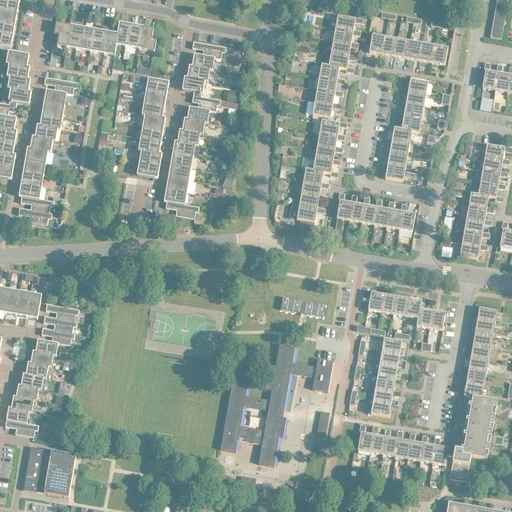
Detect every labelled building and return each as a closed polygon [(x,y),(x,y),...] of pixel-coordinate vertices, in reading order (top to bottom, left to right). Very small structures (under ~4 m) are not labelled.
[(0,7),(20,11),(21,2),(18,2),(18,0),(1,0),(0,6),(0,7)] [(0,19),(18,23),(18,19),(19,14),(16,14),(17,11),(20,11),(0,7),(0,19)] [(340,16),(338,29),(355,32),(355,35),(362,36),(363,31),(356,30),(357,22),(365,24),(365,19),(358,17),(357,19),(340,16)] [(0,31),(15,35),(17,26),(14,25),(15,23),(17,23),(18,23),(0,19),(0,31)] [(69,47),(73,24),(73,25),(59,23),(59,22),(58,22),(56,34),(61,34),(59,45),(60,45),(60,44),(69,46),(69,47)] [(122,22),(120,33),(118,44),(119,44),(128,45),(128,46),(130,35),(135,36),(137,24),(136,24),(136,25),(122,23),(122,22)] [(78,49),(79,49),(81,37),(85,38),(87,27),(87,28),(73,25),(73,24),(69,47),(70,46),(79,48),(78,49)] [(137,24),(135,36),(130,35),(128,46),(128,45),(142,48),(142,49),(146,26),(146,27),(137,25),(137,24)] [(146,26),(142,49),(142,48),(156,50),(156,51),(157,51),(159,39),(154,38),(156,28),(155,28),(156,28),(155,28),(155,29),(146,27),(146,26)] [(93,51),(97,28),(96,29),(87,28),(88,27),(87,27),(85,38),(81,37),(79,49),(79,48),(93,50),(93,51)] [(107,54),(109,42),(104,42),(106,30),(106,31),(97,29),(97,28),(93,51),(93,50),(107,53),(107,54)] [(338,29),(336,41),(353,44),(353,47),(360,48),(361,43),(354,42),(355,35),(355,32),(338,29)] [(109,42),(107,54),(107,53),(116,54),(116,55),(117,56),(117,55),(119,44),(118,44),(120,33),(106,31),(107,30),(106,30),(104,42),(109,42)] [(15,35),(0,31),(0,44),(13,47),(15,38),(12,37),(12,35),(15,35)] [(372,52),(385,54),(388,36),(375,34),(372,52)] [(385,54),(397,56),(400,39),(388,36),(385,54)] [(397,56),(409,58),(413,41),(400,39),(397,56)] [(336,41),(333,53),(351,57),(351,60),(358,61),(359,56),(351,54),(353,47),(353,44),(336,41)] [(409,58),(422,61),(425,43),(413,41),(409,58)] [(206,50),(205,56),(216,58),(217,58),(223,59),(224,52),(227,52),(227,53),(228,47),(196,42),(195,48),(206,50)] [(422,61),(434,63),(437,45),(425,43),(422,61)] [(437,45),(434,63),(447,65),(450,47),(437,45)] [(9,63),(12,64),(12,63),(29,66),(31,58),(28,57),(29,54),(11,51),(10,51),(11,51),(9,63),(8,63),(9,63)] [(333,53),(331,65),(331,66),(341,68),(349,70),(349,67),(351,60),(351,57),(333,53)] [(196,58),(194,66),(211,69),(211,70),(215,71),(215,70),(214,70),(216,58),(205,56),(199,55),(199,58),(196,58)] [(485,88),(498,90),(501,72),(498,72),(491,71),(493,63),(487,62),(486,70),(488,70),(485,88)] [(9,76),(13,76),(30,79),(32,70),(29,70),(29,66),(12,63),(12,64),(10,75),(9,75),(9,76)] [(324,64),(322,77),(339,80),(340,78),(341,68),(331,66),(331,65),(324,64)] [(498,90),(510,92),(511,81),(511,74),(503,73),(505,65),(500,65),(498,72),(501,72),(498,90)] [(140,66),(139,72),(153,75),(154,68),(140,66)] [(191,69),(189,78),(206,81),(210,82),(210,81),(209,81),(211,70),(211,69),(194,66),(194,69),(191,69)] [(10,88),(13,89),(14,88),(31,91),(32,82),(29,82),(30,79),(13,76),(11,87),(10,87),(10,88)] [(58,86),(57,91),(68,93),(68,94),(69,94),(75,95),(75,94),(76,87),(79,88),(80,83),(48,77),(47,84),(58,86)] [(322,77),(320,89),(337,93),(337,90),(339,83),(346,84),(347,79),(340,78),(339,80),(322,77)] [(148,90),(169,94),(171,85),(168,85),(168,81),(151,78),(150,78),(151,79),(149,90),(148,90)] [(184,90),(196,92),(196,91),(204,92),(203,93),(205,93),(204,92),(206,81),(189,78),(189,81),(186,80),(184,90)] [(413,79),(410,92),(428,95),(430,82),(413,79)] [(11,100),(12,101),(12,100),(20,101),(19,102),(31,104),(33,95),(30,94),(31,91),(14,88),(13,89),(11,100),(10,100),(11,100)] [(231,89),(229,100),(238,102),(240,91),(231,89)] [(320,89),(317,102),(335,105),(335,103),(337,96),(344,97),(345,92),(337,90),(337,93),(320,89)] [(48,93),(46,102),(67,105),(66,105),(68,94),(68,93),(57,91),(51,90),(51,93),(48,93)] [(146,102),(167,106),(168,97),(165,96),(166,94),(169,94),(148,90),(149,90),(147,102),(146,102)] [(201,103),(200,108),(200,109),(211,111),(212,111),(218,112),(219,105),(222,105),(222,106),(223,100),(203,97),(203,93),(204,92),(196,91),(196,92),(195,102),(201,103)] [(410,92),(408,104),(426,108),(428,95),(410,92)] [(0,114),(10,117),(10,116),(11,111),(17,112),(18,112),(19,102),(20,101),(12,100),(12,101),(11,105),(4,103),(0,102),(0,114)] [(223,100),(222,106),(238,108),(239,103),(223,100)] [(46,105),(44,114),(65,117),(64,117),(66,106),(67,106),(67,105),(46,102),(49,103),(49,105),(46,105)] [(144,114),(148,115),(148,114),(165,117),(166,109),(163,108),(164,105),(167,106),(146,102),(147,102),(145,114),(144,114)] [(335,105),(317,102),(315,115),(333,118),(334,108),(342,109),(343,104),(335,103),(335,105)] [(483,103),(482,109),(493,111),(494,107),(494,105),(483,103)] [(408,104),(406,117),(424,120),(426,108),(408,104)] [(191,111),(189,119),(207,122),(206,123),(210,123),(209,123),(211,111),(200,109),(200,108),(194,107),(193,111),(191,111)] [(0,127),(17,130),(18,121),(15,121),(16,117),(10,116),(10,117),(0,114),(0,127)] [(44,117),(42,126),(59,129),(63,130),(63,129),(62,129),(64,117),(65,118),(65,117),(44,114),(47,115),(47,117),(44,117)] [(145,126),(165,130),(167,121),(164,121),(165,117),(148,114),(148,115),(146,126),(145,126)] [(406,117),(404,129),(414,131),(414,132),(421,133),(424,120),(406,117)] [(186,122),(184,130),(202,134),(205,135),(205,134),(206,134),(205,134),(206,123),(207,122),(189,119),(189,122),(186,122)] [(324,120),(322,133),(340,136),(340,134),(341,127),(349,128),(350,123),(342,121),(342,123),(324,120)] [(39,128),(37,137),(54,140),(58,141),(58,140),(57,140),(59,129),(42,126),(42,129),(39,128)] [(142,138),(163,142),(165,133),(162,132),(162,130),(165,130),(145,126),(144,126),(146,126),(143,138),(142,138)] [(0,139),(17,143),(19,134),(16,133),(17,130),(0,127),(0,139)] [(397,128),(394,141),(412,144),(414,132),(414,131),(404,129),(397,128)] [(181,133),(179,142),(197,145),(200,146),(201,146),(201,145),(200,145),(202,134),(184,130),(184,134),(181,133)] [(285,130),(284,139),(294,140),(295,132),(285,130)] [(104,132),(102,142),(108,143),(110,133),(104,132)] [(322,133),(320,146),(337,149),(338,146),(339,139),(347,140),(348,135),(340,134),(340,136),(322,133)] [(34,140),(32,148),(49,151),(49,152),(53,152),(52,152),(54,140),(37,137),(37,140),(34,140)] [(141,150),(144,151),(144,150),(161,153),(163,145),(160,144),(160,142),(163,142),(142,138),(143,138),(141,150),(140,149),(140,150),(141,150)] [(0,151),(15,154),(17,146),(14,145),(14,143),(17,143),(0,139),(0,151)] [(220,141),(218,148),(228,150),(230,142),(220,141)] [(394,141),(392,153),(410,156),(412,144),(394,141)] [(176,144),(175,153),(196,157),(195,157),(197,145),(179,142),(179,145),(176,144)] [(489,145),(487,158),(505,161),(505,159),(506,151),(511,152),(511,147),(507,146),(507,148),(489,145)] [(320,146),(318,158),(335,161),(336,159),(337,152),(344,153),(345,148),(338,146),(337,149),(320,146)] [(29,151),(28,159),(48,163),(47,163),(49,152),(49,151),(32,148),(32,151),(29,151)] [(141,162),(162,166),(163,157),(161,157),(161,153),(144,150),(144,151),(142,162),(141,162)] [(0,163),(16,167),(17,158),(15,158),(15,154),(0,151),(0,163)] [(174,156),(172,165),(194,169),(193,168),(195,157),(196,157),(175,153),(174,154),(177,154),(177,157),(174,156)] [(392,153),(390,165),(407,168),(410,156),(392,153)] [(318,158),(315,170),(326,172),(325,173),(333,174),(333,171),(335,164),(342,165),(343,160),(336,159),(335,161),(318,158)] [(487,158),(485,170),(503,173),(503,171),(504,164),(511,165),(511,163),(511,159),(505,159),(505,161),(487,158)] [(25,171),(25,172),(46,175),(45,175),(47,163),(48,163),(28,159),(26,168),(29,169),(28,172),(25,171)] [(162,166),(141,162),(142,162),(140,174),(139,174),(157,177),(158,174),(160,174),(162,166)] [(16,167),(0,163),(0,176),(11,179),(11,175),(14,175),(16,167)] [(170,177),(192,181),(191,181),(193,169),(194,169),(172,165),(171,174),(174,174),(173,177),(170,177)] [(407,168),(390,165),(388,178),(405,181),(408,182),(408,181),(405,181),(407,168)] [(308,169),(306,181),(323,185),(324,182),(325,173),(326,172),(315,170),(308,169)] [(485,170),(483,182),(500,186),(501,183),(502,176),(510,177),(510,172),(503,171),(503,173),(485,170)] [(23,183),(44,187),(43,187),(45,175),(46,175),(25,172),(24,180),(27,181),(26,183),(23,183)] [(228,175),(226,187),(234,188),(235,176),(229,175),(228,175)] [(168,188),(168,189),(190,193),(189,192),(191,181),(192,181),(170,177),(169,186),(172,186),(171,189),(168,188)] [(306,181),(304,194),(321,197),(322,195),(323,187),(330,189),(331,184),(324,182),(323,185),(306,181)] [(483,182),(481,194),(480,195),(491,197),(498,198),(499,196),(500,189),(507,190),(508,185),(501,183),(500,186),(483,182)] [(24,193),(24,196),(41,199),(43,187),(44,187),(23,183),(22,192),(24,193)] [(217,193),(217,198),(224,199),(226,188),(218,187),(217,193)] [(170,198),(169,202),(187,205),(187,204),(189,193),(190,193),(168,189),(167,198),(170,198)] [(353,202),(346,201),(347,193),(342,193),(340,200),(342,201),(339,218),(336,235),(343,236),(346,222),(344,221),(345,219),(352,220),(355,203),(353,202)] [(473,193),(471,206),(489,209),(489,207),(491,197),(480,195),(481,194),(473,193)] [(304,194),(301,206),(319,209),(319,207),(321,200),(328,201),(329,196),(322,195),(321,197),(304,194)] [(352,220),(364,223),(367,205),(365,205),(358,203),(359,196),(354,195),(353,202),(355,203),(352,220)] [(34,204),(33,210),(51,213),(52,206),(55,207),(56,201),(55,201),(42,199),(41,199),(24,196),(23,202),(23,203),(23,202),(34,204)] [(364,223),(377,225),(380,207),(378,207),(370,205),(372,198),(367,197),(365,205),(367,205),(364,223)] [(218,199),(217,206),(227,208),(228,200),(218,199)] [(377,225),(389,227),(392,209),(390,209),(383,208),(384,200),(379,199),(378,207),(380,207),(377,225)] [(389,227),(402,229),(405,211),(403,211),(395,210),(397,202),(391,201),(390,209),(392,209),(389,227)] [(187,205),(169,202),(168,208),(179,210),(178,216),(197,219),(196,219),(197,212),(200,212),(200,213),(201,213),(202,207),(188,205),(187,204),(187,205)] [(405,211),(402,229),(414,231),(418,214),(408,212),(409,204),(404,204),(403,211),(405,211)] [(319,209),(301,206),(299,219),(302,220),(317,222),(319,212),(326,214),(327,208),(319,207),(319,209)] [(471,206),(469,218),(486,221),(487,219),(488,212),(496,213),(496,208),(489,207),(489,209),(471,206)] [(33,210),(22,208),(21,214),(21,215),(21,214),(32,216),(31,222),(49,225),(50,218),(53,219),(54,217),(54,213),(51,213),(33,210)] [(447,220),(446,227),(453,229),(455,218),(448,217),(447,220)] [(469,218),(467,231),(484,234),(485,232),(486,224),(493,226),(494,221),(487,219),(486,221),(469,218)] [(302,220),(301,226),(316,228),(317,222),(302,220)] [(502,247),(511,248),(511,230),(509,230),(510,222),(505,221),(504,229),(505,229),(502,247)] [(467,231),(464,243),(482,246),(482,244),(484,237),(491,238),(492,233),(485,232),(484,234),(467,231)] [(482,246),(464,243),(462,256),(480,259),(482,249),(489,251),(490,245),(482,244),(482,246)] [(36,276),(35,283),(43,284),(45,278),(36,276)] [(7,313),(11,288),(11,289),(1,288),(1,287),(0,287),(0,288),(0,310),(7,312),(7,313)] [(18,315),(22,290),(22,291),(11,289),(12,288),(11,288),(7,313),(8,312),(18,314),(18,315)] [(28,317),(33,292),(32,293),(22,291),(22,290),(18,315),(18,314),(28,316),(28,317)] [(33,292),(28,317),(29,317),(29,316),(39,317),(39,318),(39,319),(39,318),(40,318),(44,295),(43,295),(44,294),(43,294),(43,295),(33,293),(33,292)] [(370,309),(383,312),(386,294),(373,292),(370,309)] [(383,312),(396,314),(399,296),(386,294),(383,312)] [(396,314),(408,316),(411,299),(399,296),(396,314)] [(285,297),(283,309),(303,313),(305,313),(325,317),(327,305),(285,297)] [(408,316),(420,318),(422,308),(424,301),(411,299),(408,316)] [(59,312),(58,318),(76,321),(77,314),(80,314),(80,315),(81,310),(49,304),(48,310),(59,312)] [(419,326),(431,328),(435,310),(422,308),(420,318),(419,326)] [(481,308),(479,321),(497,324),(499,311),(481,308)] [(435,310),(431,328),(444,330),(447,313),(435,310)] [(57,324),(56,330),(74,333),(75,326),(78,326),(78,327),(79,321),(76,321),(58,318),(47,316),(46,322),(57,324)] [(479,321),(477,333),(495,336),(497,324),(479,321)] [(55,336),(54,342),(60,343),(61,343),(72,345),(73,338),(76,338),(76,339),(77,333),(74,333),(56,330),(45,328),(44,334),(55,336)] [(477,333),(475,345),(492,348),(495,336),(477,333)] [(386,338),(384,351),(402,354),(404,341),(386,338)] [(39,343),(38,351),(55,354),(55,355),(58,356),(58,355),(59,355),(58,355),(60,343),(54,342),(43,340),(42,343),(39,343)] [(317,377),(315,389),(314,389),(330,392),(330,391),(335,362),(336,361),(320,358),(320,359),(319,367),(294,362),(297,348),(297,347),(282,344),(282,345),(278,367),(272,366),(268,388),(274,389),(272,400),(248,396),(250,384),(250,385),(250,384),(235,381),(234,382),(235,382),(229,411),(229,412),(223,449),(222,449),(238,452),(238,451),(240,440),(250,442),(254,443),(264,445),(261,463),(261,464),(276,466),(281,437),(285,437),(288,418),(285,417),(283,417),(284,410),(286,411),(286,410),(293,373),(297,374),(308,376),(313,377),(317,377)] [(475,345),(473,358),(490,361),(492,348),(475,345)] [(34,354),(33,363),(50,366),(53,367),(54,367),(54,366),(53,366),(55,355),(55,354),(38,351),(37,355),(34,354)] [(384,351),(382,363),(399,367),(402,354),(384,351)] [(473,358),(471,370),(488,373),(490,361),(473,358)] [(30,365),(28,374),(45,377),(45,378),(48,378),(49,378),(48,377),(50,366),(33,363),(32,366),(30,365)] [(382,363),(380,376),(397,379),(399,367),(382,363)] [(471,370),(468,383),(486,386),(488,373),(471,370)] [(25,377),(23,385),(40,388),(40,389),(44,390),(44,389),(43,389),(45,378),(45,377),(28,374),(27,377),(25,377)] [(380,376),(377,388),(395,391),(397,379),(380,376)] [(67,382),(65,394),(71,395),(74,384),(67,382)] [(466,396),(474,397),(475,397),(484,398),(486,386),(468,383),(466,396)] [(20,388),(18,397),(35,400),(39,401),(39,400),(38,400),(40,389),(40,388),(23,385),(23,389),(20,388)] [(377,388),(375,401),(393,404),(395,391),(377,388)] [(59,394),(58,403),(65,404),(67,396),(59,394)] [(15,399),(13,408),(31,411),(30,412),(34,412),(33,411),(35,400),(18,397),(18,400),(15,399)] [(455,462),(463,463),(471,465),(473,457),(486,459),(496,400),(484,398),(475,397),(474,397),(473,404),(476,404),(475,407),(464,405),(464,410),(472,412),(471,418),(473,419),(473,421),(462,420),(461,425),(469,426),(468,433),(470,433),(470,436),(459,434),(458,439),(467,440),(466,447),(468,448),(467,450),(457,448),(455,462)] [(393,404),(375,401),(373,414),(391,417),(393,404)] [(56,405),(54,414),(63,416),(65,407),(56,405)] [(10,411),(8,420),(28,423),(30,412),(31,411),(13,408),(13,411),(10,411)] [(28,423),(8,420),(7,427),(8,427),(8,426),(19,428),(18,434),(17,434),(36,437),(37,430),(39,431),(40,431),(41,425),(29,423),(28,423)] [(360,450),(373,452),(376,434),(374,434),(366,433),(368,425),(363,424),(361,432),(363,432),(360,450)] [(373,452),(385,454),(388,437),(386,436),(379,435),(380,427),(375,426),(374,434),(376,434),(373,452)] [(385,454),(398,456),(401,439),(398,438),(391,437),(392,430),(387,429),(386,436),(388,437),(385,454)] [(398,456),(410,459),(413,441),(411,441),(404,439),(405,432),(400,431),(398,438),(401,439),(398,456)] [(410,459),(423,461),(426,443),(423,443),(416,441),(417,434),(412,433),(411,441),(413,441),(410,459)] [(423,461),(435,463),(438,445),(436,445),(428,444),(430,436),(425,435),(423,443),(426,443),(423,461)] [(438,445),(435,463),(448,465),(451,448),(441,446),(442,438),(437,437),(436,445),(438,445)] [(71,497),(77,460),(78,455),(33,447),(25,490),(71,497)] [(448,511),(464,511),(465,504),(461,504),(461,506),(457,505),(458,503),(451,502),(448,511)]
